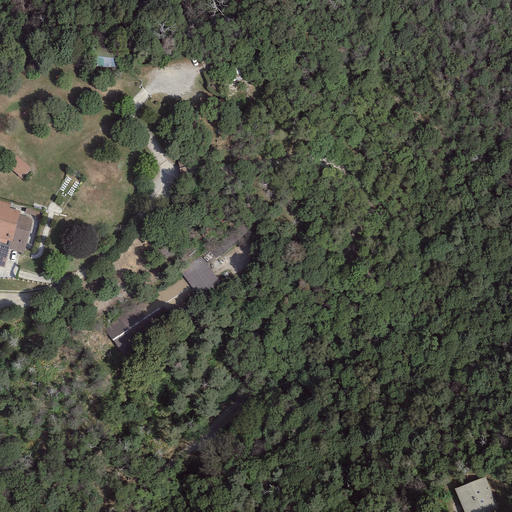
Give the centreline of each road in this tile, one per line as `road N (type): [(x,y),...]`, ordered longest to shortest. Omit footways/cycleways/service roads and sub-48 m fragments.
road 1 (unclassified): [(86,511),(146,497),(279,376),(320,363),(388,370),(441,316),(438,299),(409,276),(351,252),(362,202),(354,179),(289,150),(177,178),(84,277),(55,293),(0,299)]
road 2 (track): [(380,511),(377,495),(436,360),(441,316)]
